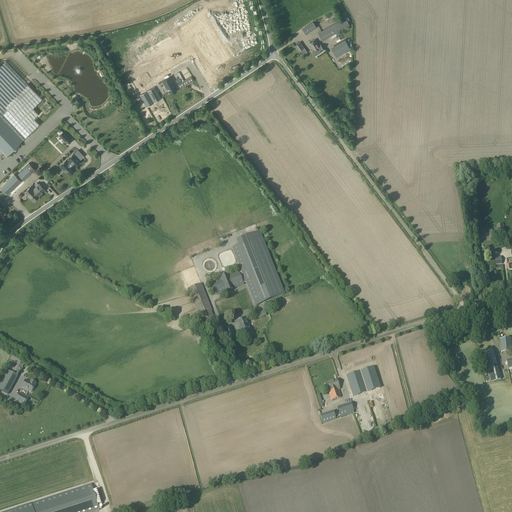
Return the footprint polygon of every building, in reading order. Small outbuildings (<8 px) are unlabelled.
[(346,17),(318,33),(323,41),(350,25),(346,17)] [(303,29),(306,34),(315,29),(316,28),(313,22),(303,29)] [(178,37),(140,55),(141,56),(138,58),(145,74),(138,77),(143,87),(154,81),(153,80),(173,70),(173,69),(189,61),(178,37)] [(345,39),(331,48),(337,57),(351,49),(345,39)] [(315,40),(309,44),(313,50),(312,51),(315,55),(323,50),(320,45),(319,46),(315,40)] [(300,42),(294,46),(298,51),(304,47),(300,42)] [(170,77),(162,81),(166,88),(167,87),(171,94),(177,91),(173,84),(174,83),(170,77)] [(180,78),(176,80),(180,89),(193,81),(191,77),(182,82),(180,78)] [(48,84),(42,89),(62,109),(67,104),(60,97),(60,96),(48,84)] [(155,87),(140,95),(146,107),(161,98),(155,87)] [(80,96),(73,103),(78,108),(86,101),(80,96)] [(94,124),(102,118),(97,111),(89,118),(94,124)] [(0,116),(0,148),(6,155),(23,140),(0,116)] [(88,125),(90,123),(84,117),(82,120),(88,125)] [(71,140),(63,131),(59,135),(64,141),(66,139),(69,142),(71,140)] [(66,160),(60,166),(63,169),(63,170),(65,172),(66,171),(69,175),(75,169),(72,167),(74,165),(75,165),(80,161),(73,154),(68,158),(69,159),(67,161),(66,160)] [(24,180),(35,169),(29,163),(18,173),(24,180)] [(13,189),(20,182),(13,175),(6,182),(7,183),(0,190),(0,191),(5,197),(13,189)] [(31,186),(25,192),(28,195),(28,196),(30,198),(34,201),(40,195),(39,195),(45,189),(39,184),(37,183),(35,185),(37,186),(34,189),(31,186)] [(503,224),(497,224),(497,225),(497,228),(498,235),(505,234),(504,225),(503,224)] [(232,246),(242,271),(228,277),(227,275),(220,278),(221,280),(210,284),(214,295),(225,291),(226,293),(233,290),(232,288),(247,282),(255,303),(262,300),(263,303),(284,295),(258,230),(237,238),(239,243),(232,246)] [(201,284),(188,289),(202,327),(215,322),(211,311),(212,311),(201,284)] [(246,317),(236,322),(242,337),(252,333),(246,317)] [(197,324),(194,329),(205,335),(208,330),(197,324)] [(232,328),(223,331),(228,343),(236,339),(232,328)] [(511,339),(500,340),(501,353),(511,352),(511,339)] [(494,351),(484,353),(491,382),(501,380),(494,351)] [(4,370),(0,377),(0,391),(7,395),(17,377),(16,376),(23,363),(18,360),(11,373),(4,370)] [(379,389),(372,369),(345,377),(352,398),(379,389)] [(25,380),(21,388),(31,393),(36,383),(31,381),(30,383),(25,380)] [(336,380),(324,384),(327,392),(328,392),(331,400),(341,397),(338,390),(339,390),(336,380)] [(20,393),(15,401),(24,406),(29,398),(20,393)] [(350,403),(337,408),(341,418),(354,414),(350,403)] [(333,412),(319,416),(321,425),(336,420),(333,412)] [(95,511),(100,511),(91,484),(0,511),(95,511)]
